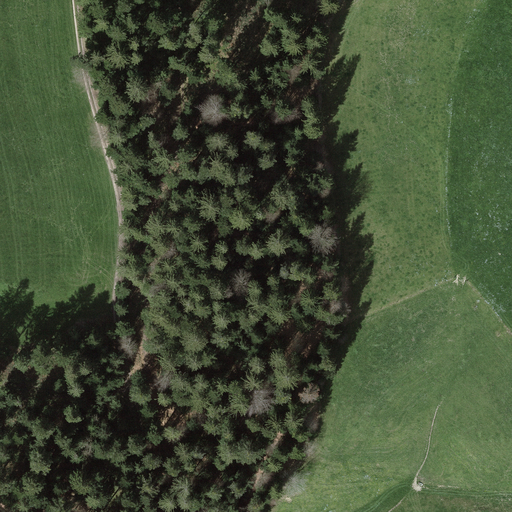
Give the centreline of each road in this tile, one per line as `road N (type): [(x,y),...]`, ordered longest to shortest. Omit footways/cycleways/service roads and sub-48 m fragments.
road 1 (track): [(168,511),(127,376),(122,266),(127,234),(151,215),(191,124)]
road 2 (track): [(311,368),(320,297),(299,219),(312,160),(301,56),(315,0)]
road 3 (track): [(127,234),(73,0)]
road 4 (track): [(191,124),(200,104),(244,71),(285,54),(301,56)]
